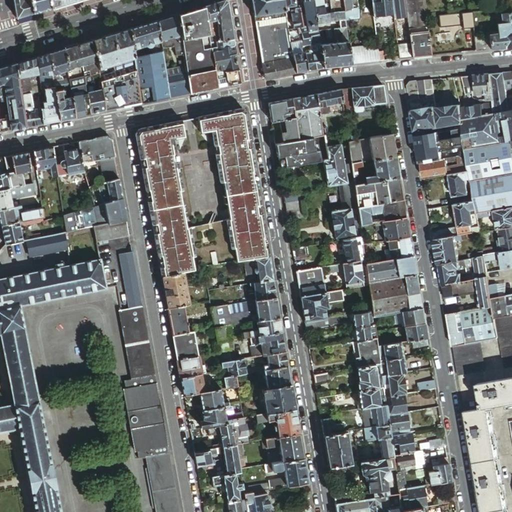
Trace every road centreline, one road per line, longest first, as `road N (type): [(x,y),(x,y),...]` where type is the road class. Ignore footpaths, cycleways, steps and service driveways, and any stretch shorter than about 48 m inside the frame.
road 1 (residential): [(469,511),(393,73)]
road 2 (residential): [(326,511),(257,95)]
road 3 (residential): [(120,123),(192,511)]
road 4 (secondary): [(13,43),(154,0)]
road 5 (residential): [(120,123),(257,95)]
road 6 (residential): [(257,95),(393,73)]
road 7 (residential): [(0,145),(120,123)]
